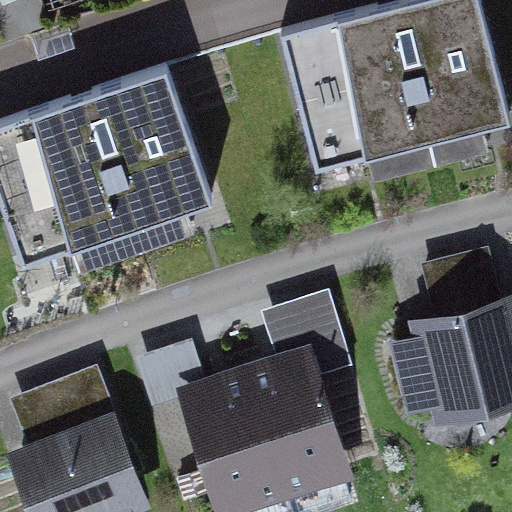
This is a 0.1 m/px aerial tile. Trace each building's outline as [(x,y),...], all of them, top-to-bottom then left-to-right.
[(479,0),(382,0),(280,26),(315,162),(509,112),(479,0)] [(165,61),(0,117),(0,196),(20,256),(210,192),(165,61)] [(511,320),(506,299),(421,320),(443,406),(511,388),(511,320)] [(247,372),(282,482),(340,464),(304,354),(247,372)] [(247,372),(189,391),(224,501),(282,482),(247,372)] [(88,511),(137,494),(108,419),(18,453),(40,511),(88,511)]
